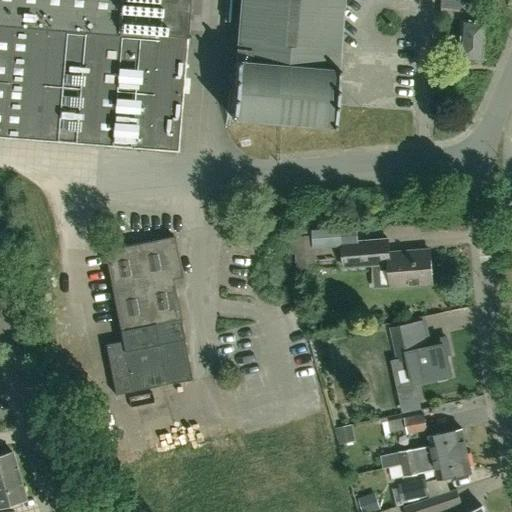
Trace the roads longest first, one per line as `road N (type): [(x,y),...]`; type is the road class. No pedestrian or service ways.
road 1 (residential): [(511,435),(483,186),(486,142),(511,76)]
road 2 (residential): [(62,511),(0,299)]
